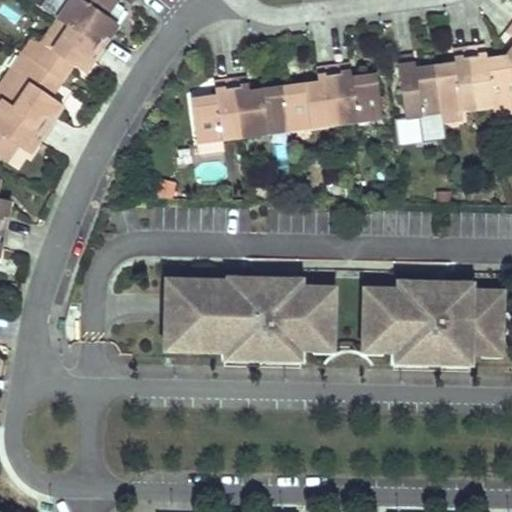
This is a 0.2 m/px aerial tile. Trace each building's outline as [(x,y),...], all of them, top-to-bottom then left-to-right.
[(116,0),(72,0),(59,21),(98,47),(105,37),(109,40),(119,26),(107,17),(104,15),(107,12),(111,11),(118,1),(116,0)] [(73,67),(85,75),(95,61),(90,58),(98,47),(59,21),(42,45),(32,61),(58,80),(62,82),(68,73),(68,69),(70,65),(73,66),(73,67)] [(511,29),(508,35),(511,37),(511,51),(507,58),(497,60),(493,64),(488,65),(487,61),(485,47),(454,52),(456,65),(456,69),(451,70),(447,67),(424,70),(421,74),(415,75),(415,71),(413,57),(397,59),(405,119),(420,117),(462,111),(493,107),(511,104),(511,29)] [(105,37),(98,47),(102,50),(109,40),(105,37)] [(42,45),(34,39),(24,55),(32,61),(42,45)] [(102,50),(98,47),(90,58),(95,61),(102,50)] [(24,55),(12,72),(20,78),(32,61),(24,55)] [(0,99),(3,102),(43,128),(50,118),(54,121),(64,107),(51,98),(49,96),(52,93),(56,92),(62,82),(58,80),(32,61),(20,78),(12,72),(1,88),(0,87),(0,99)] [(320,88),(307,90),(307,85),(262,92),(263,96),(250,98),(250,93),(248,79),(214,84),(216,98),(217,103),(212,103),(206,99),(192,101),(196,135),(221,132),(222,140),(270,133),(268,125),(310,120),(311,127),(358,121),(357,113),(382,110),(377,76),(362,78),(358,83),(353,84),(352,79),(350,65),(317,69),(319,84),(320,88)] [(18,147),(30,156),(40,142),(36,139),(43,128),(3,102),(0,106),(0,159),(7,164),(13,154),(13,149),(15,146),(18,147)] [(511,104),(493,107),(494,114),(511,111),(511,104)] [(382,110),(357,113),(358,121),(383,117),(382,110)] [(462,111),(420,117),(421,125),(463,119),(462,111)] [(50,118),(43,128),(45,130),(47,131),(54,121),(50,118)] [(310,120),(268,125),(270,133),(311,127),(310,120)] [(45,130),(43,128),(36,139),(40,142),(47,131),(45,130)] [(221,132),(196,135),(199,155),(224,152),(222,140),(221,132)] [(0,223),(2,216),(7,217),(10,200),(0,198),(0,223)] [(303,287),(292,286),(292,278),(278,278),(278,281),(251,280),(251,278),(238,278),(238,283),(228,283),(228,280),(197,280),(197,282),(181,281),(181,291),(167,291),(166,340),(181,340),(181,350),(197,350),(197,352),(228,353),(228,350),(237,350),(236,360),(250,360),(251,357),(278,358),(277,360),(291,360),(292,351),(303,351),(303,347),(315,347),(315,345),(334,346),(335,289),(303,289),(303,287)] [(303,279),(292,278),(292,286),(303,287),(303,279)] [(448,281),(448,284),(435,283),(421,283),(421,281),(407,280),(407,288),(396,288),(396,290),(365,290),(364,346),(383,346),(383,349),(395,349),(395,352),(406,352),(405,362),(420,363),(420,360),(433,360),(446,361),(447,363),(460,364),(461,354),(472,354),(472,350),(484,351),(484,349),(503,349),(505,293),(473,292),(473,290),(462,290),(462,282),(448,281)] [(407,288),(407,280),(396,280),(396,288),(407,288)] [(181,281),(167,281),(167,291),(181,291),(181,281)] [(473,282),(462,282),(462,290),(473,290),(473,282)] [(181,350),(181,340),(166,340),(166,350),(181,350)] [(334,346),(315,345),(315,347),(314,355),(334,356),(334,346)] [(383,346),(364,346),(363,356),(383,357),(383,349),(383,346)] [(503,349),(484,349),(484,351),(484,359),(503,359),(503,349)] [(236,360),(237,350),(228,350),(228,353),(228,360),(236,360)] [(303,351),(292,351),(291,360),(303,361),(303,351)] [(406,352),(395,352),(394,362),(405,362),(406,352)] [(472,354),(461,354),(460,364),(471,364),(472,354)]
